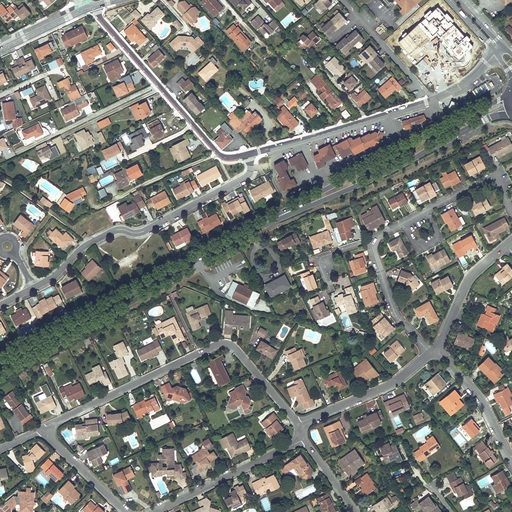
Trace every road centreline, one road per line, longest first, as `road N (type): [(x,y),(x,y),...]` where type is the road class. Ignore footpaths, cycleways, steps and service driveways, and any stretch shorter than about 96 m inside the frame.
road 1 (residential): [(298,423),(224,342),(39,430)]
road 2 (primary): [(0,361),(274,217)]
road 3 (residential): [(247,153),(247,175),(143,231),(119,229),(93,240),(33,288)]
road 4 (primary): [(510,93),(274,217)]
road 5 (primary): [(274,217),(511,110)]
road 6 (residential): [(247,153),(217,153),(90,7)]
road 7 (residential): [(247,153),(433,99)]
road 8 (residential): [(304,439),(156,511)]
road 9 (residential): [(431,351),(395,381),(298,423)]
road 10 (residential): [(511,458),(481,399),(431,351)]
road 11 (residential): [(433,99),(343,0)]
road 12 (residential): [(431,351),(469,278),(506,245)]
road 13 (residential): [(431,351),(395,314),(373,240)]
